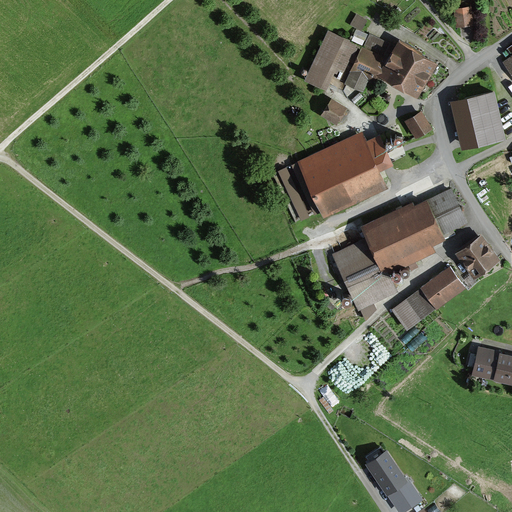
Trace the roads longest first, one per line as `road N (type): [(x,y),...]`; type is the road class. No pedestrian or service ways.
road 1 (track): [(0,155),(302,386),(485,220)]
road 2 (residential): [(511,36),(450,83),(438,115),(455,172),(511,257)]
road 3 (track): [(172,0),(0,150)]
road 4 (track): [(314,243),(174,290)]
